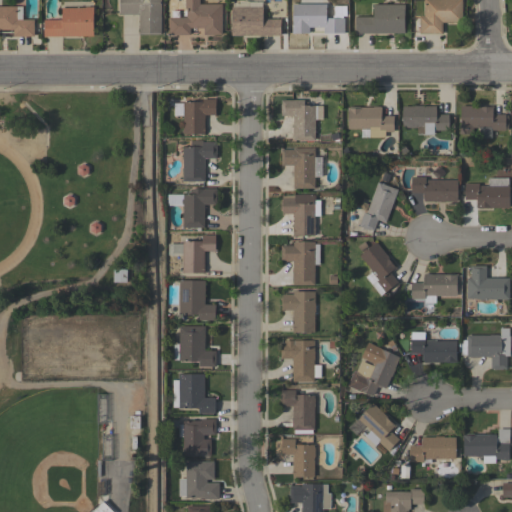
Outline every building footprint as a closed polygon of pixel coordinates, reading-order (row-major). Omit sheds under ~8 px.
[(118,0),(160,0),(161,34),(139,34),(138,14),(118,14),(118,0)] [(186,17),(186,8),(184,8),(184,0),(199,0),(199,4),(222,4),(221,35),(204,34),(204,28),(190,28),(190,35),(168,34),(168,17),(186,17)] [(419,16),(424,16),(424,0),(462,0),(462,22),(442,22),(442,33),(419,33),(419,16)] [(344,33),(324,33),(324,27),(309,27),(309,33),(292,33),(292,4),(326,3),(326,18),(344,18),(344,33)] [(373,16),(373,4),(404,4),(404,33),(369,33),(355,33),(355,16),(373,16)] [(0,6),(22,6),(22,19),(33,19),(33,36),(13,36),(13,29),(0,29),(0,6)] [(262,6),(262,19),(280,18),(281,35),(231,35),(231,7),(262,6)] [(62,19),(62,7),(85,7),(93,7),(93,36),(44,36),(44,19),(62,19)] [(183,101),(202,102),(202,98),(215,99),(215,103),(216,103),(216,111),(215,111),(215,115),(204,114),(204,134),(183,133),(183,101)] [(293,115),(281,115),(281,99),(303,99),(304,105),(316,105),(316,119),(314,119),(315,140),(293,140),(293,115)] [(414,106),(414,105),(422,105),(422,106),(436,106),(436,114),(448,114),(448,130),(434,130),(434,134),(417,134),(417,127),(402,127),(402,106),(414,106)] [(459,124),(460,124),(460,105),(493,105),(493,114),(505,114),(505,115),(508,115),(508,129),(503,129),(503,130),(491,130),(491,137),(479,137),(479,127),(472,127),(473,134),(459,134),(459,124)] [(347,107),(373,107),(373,106),(380,106),(380,107),(381,107),(381,115),(393,115),(394,131),(385,131),(385,135),(368,135),(368,129),(347,129),(347,107)] [(216,142),(216,153),(216,158),(204,158),(204,169),(204,177),(204,181),(182,181),(182,158),(182,149),(182,146),(190,147),(190,140),(202,140),(202,142),(216,142)] [(293,165),(281,165),(281,149),(292,149),(292,148),(314,148),(314,188),(293,188),(293,165)] [(411,176),(425,177),(425,179),(457,180),(456,201),(444,201),(444,202),(436,202),(436,201),(423,201),(423,193),(411,193),(411,176)] [(509,177),(509,207),(476,207),(476,199),(465,199),(465,183),(478,183),(478,185),(488,185),(488,177),(509,177)] [(363,212),(366,213),(377,182),(397,189),(385,223),(377,220),(373,230),(370,229),(370,230),(358,226),(363,212)] [(183,203),(181,203),(181,199),(182,199),(182,194),(190,194),(190,189),(203,189),(203,188),(216,188),(216,204),(204,204),(204,227),(182,227),(183,203)] [(293,235),(293,213),(283,214),(283,215),(282,215),(282,210),(281,210),(281,202),(282,202),(282,196),(294,196),(294,194),(315,194),(315,200),(320,200),(320,216),(314,216),(314,235),(293,235)] [(182,241),(201,241),(201,235),(215,235),(215,251),(204,250),(204,273),(182,273),(182,241)] [(293,285),(292,261),(280,261),(280,245),(293,245),(293,242),(314,242),(314,244),(319,244),(319,264),(314,264),(314,285),(293,285)] [(397,267),(390,273),(397,281),(380,296),(365,277),(372,271),(359,255),(376,242),(397,267)] [(180,243),(166,244),(166,255),(180,254),(180,243)] [(466,278),(470,278),(470,265),(486,265),(486,277),(509,278),(509,299),(476,299),(466,299),(466,278)] [(114,268),(128,268),(128,282),(113,282),(114,268)] [(422,282),(422,277),(423,277),(423,274),(424,274),(424,273),(431,273),(431,274),(446,274),(446,273),(454,273),(454,274),(458,274),(458,280),(456,280),(456,296),(435,296),(435,303),(425,303),(425,298),(411,298),(411,282),(422,282)] [(204,280),(204,304),(215,304),(215,320),(198,320),(198,314),(178,314),(179,280),(204,280)] [(294,332),(294,333),(292,333),(293,310),(283,310),(283,311),(281,311),(281,307),(280,307),(281,299),(282,299),(282,294),(293,294),(293,291),(314,291),(314,303),(315,303),(314,312),(314,332),(294,332)] [(204,326),(204,350),(216,350),(215,366),(198,366),(198,361),(178,361),(178,359),(173,359),(173,343),(178,343),(178,331),(174,331),(175,326),(204,326)] [(489,335),(489,334),(498,334),(498,335),(500,335),(500,328),(509,328),(509,336),(509,356),(506,356),(506,369),(502,369),(494,369),(491,369),(490,356),(478,357),(470,357),(466,357),(466,355),(461,355),(461,340),(466,340),(466,335),(489,335)] [(424,338),(424,340),(456,341),(456,363),(445,362),(430,361),(430,362),(424,362),(422,362),(422,353),(410,353),(410,337),(424,338)] [(292,358),(280,358),(280,342),(283,342),(283,340),(314,340),(314,351),(314,360),(313,360),(313,381),(292,381),(292,358)] [(380,386),(379,387),(377,386),(373,396),(359,390),(359,391),(347,385),(353,370),(356,372),(360,360),(372,365),(379,348),(399,357),(391,376),(385,388),(380,386)] [(204,374),(203,397),(215,397),(214,413),(198,413),(198,408),(178,408),(178,407),(172,407),(172,390),(178,390),(178,374),(204,374)] [(294,429),(292,429),(292,417),(292,406),(281,406),(281,402),(280,402),(280,394),(280,390),(294,390),(294,388),(312,388),(312,395),(314,395),(314,429),(312,429),(312,433),(294,433),(294,429)] [(364,435),(370,430),(357,419),(372,403),(396,425),(390,431),(398,439),(388,450),(378,441),(375,445),(364,435)] [(182,456),(182,437),(178,437),(178,424),(182,424),(182,420),(200,420),(200,419),(215,419),(215,434),(203,435),(203,439),(210,439),(210,456),(182,456)] [(463,438),(462,438),(462,434),(489,434),(495,434),(496,434),(496,437),(497,437),(497,429),(509,429),(509,459),(495,459),(495,463),(483,463),(483,456),(463,456),(463,438)] [(455,458),(432,458),(432,459),(423,459),(423,461),(409,461),(409,445),(421,445),(421,437),(434,437),(434,436),(443,436),(443,437),(455,437),(455,458)] [(294,438),(294,444),(313,444),(313,447),(314,447),(314,457),(314,477),(292,477),(292,454),(281,454),(281,451),(280,451),(280,444),(281,444),(281,438),(294,438)] [(213,461),(213,479),(206,479),(206,483),(218,483),(218,499),(201,499),(201,497),(185,497),(185,496),(178,496),(178,478),(185,478),(185,462),(213,461)] [(511,496),(502,496),(502,482),(511,482),(511,496)] [(301,511),(301,502),(289,502),(289,486),(301,486),(301,483),(321,483),(321,484),(327,484),(327,493),(330,493),(330,508),(323,508),(322,511),(301,511)] [(382,511),(382,500),(385,500),(385,491),(409,491),(409,488),(423,488),(423,504),(410,504),(410,509),(408,508),(408,511),(405,511),(382,511)] [(117,511),(91,511),(97,507),(105,499),(117,511)]
